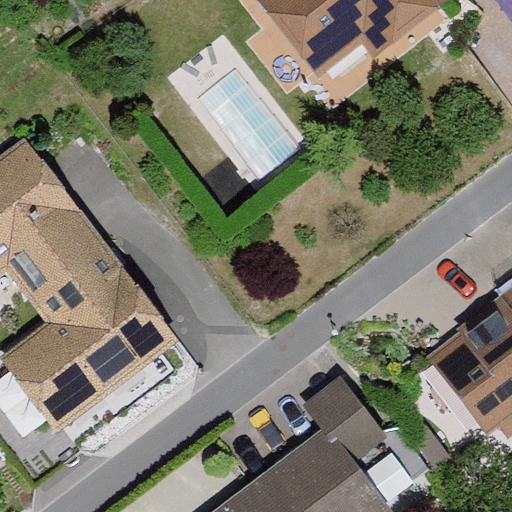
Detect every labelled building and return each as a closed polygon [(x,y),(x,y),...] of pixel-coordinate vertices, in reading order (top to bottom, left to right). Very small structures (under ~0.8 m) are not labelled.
[(272,0),(267,4),(334,85),(381,46),(395,63),(464,7),(458,0),(272,0)] [(0,287),(18,274),(40,306),(110,255),(35,155),(0,180),(0,287)] [(110,255),(40,306),(64,340),(22,371),(69,434),(182,352),(110,255)] [(511,437),(511,312),(441,366),(499,444),(511,435),(511,437)] [(335,440),(242,511),(382,511),(351,472),(381,449),(345,402),(320,421),(335,440)]
